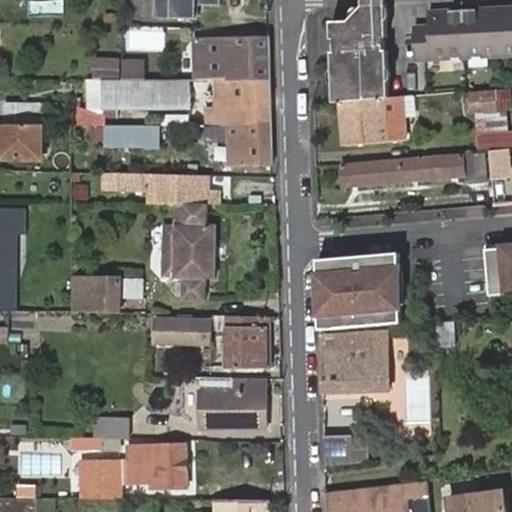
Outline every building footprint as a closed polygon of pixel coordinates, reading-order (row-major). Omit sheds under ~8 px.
[(218,6),(217,0),(157,0),(157,18),(195,20),(195,5),(218,6)] [(364,0),(364,9),(387,8),(386,0),(364,0)] [(388,23),(387,8),(364,9),(349,25),(388,23)] [(511,10),(503,11),(505,57),(511,56),(511,10)] [(468,12),(471,58),(505,57),(503,11),(468,12)] [(468,12),(433,14),(434,28),(419,29),(420,62),(429,63),(429,60),(471,58),(468,12)] [(335,56),(336,105),(340,105),(391,101),(388,54),(386,54),(386,40),(389,40),(388,23),(349,25),(334,26),(334,42),(345,42),(346,55),(335,56)] [(270,83),(268,37),(225,38),(225,39),(224,39),(224,40),(200,40),(200,82),(270,83)] [(331,56),(335,56),(346,55),(345,42),(334,42),(330,43),(331,56)] [(91,54),(89,74),(115,76),(116,56),(91,54)] [(99,105),(100,81),(84,81),(84,111),(98,117),(99,105)] [(270,83),(200,82),(100,81),(99,105),(156,106),(156,108),(202,107),(212,106),(212,127),(271,126),(270,83)] [(468,116),(498,114),(496,95),(466,97),(468,116)] [(391,101),(340,105),(345,149),(388,144),(408,142),(404,100),(391,101)] [(1,126),(36,126),(42,126),(42,105),(1,103),(1,126)] [(202,127),(212,127),(212,106),(202,107),(202,127)] [(509,113),(498,114),(468,116),(476,123),(478,133),(510,130),(509,113)] [(1,126),(0,125),(0,160),(36,161),(36,126),(1,126)] [(101,126),(77,126),(78,142),(101,142),(101,126)] [(159,149),(159,127),(101,126),(101,142),(102,149),(159,149)] [(273,168),(271,126),(212,127),(202,127),(202,142),(212,141),(211,138),(228,138),(228,168),(228,169),(273,168)] [(511,130),(510,130),(478,133),(480,150),(511,147),(511,130)] [(213,164),(228,168),(228,138),(211,138),(212,141),(213,164)] [(483,153),(463,156),(463,158),(345,169),(346,189),(464,177),(467,182),(486,180),(483,153)] [(148,192),(148,176),(99,174),(99,191),(148,192)] [(207,196),(207,177),(148,176),(148,192),(147,205),(175,206),(207,207),(220,207),(219,197),(207,196)] [(206,227),(207,207),(175,206),(175,227),(162,227),(160,280),(180,281),(180,302),(204,303),(204,282),(215,282),(217,228),(206,227)] [(19,212),(0,210),(0,315),(15,315),(19,212)] [(99,234),(110,234),(111,223),(100,223),(99,234)] [(511,244),(488,247),(492,296),(511,294),(511,244)] [(321,333),(398,326),(398,308),(393,308),(392,292),(398,292),(397,253),(319,260),(320,278),(327,278),(328,312),(321,313),(321,333)] [(142,281),(70,278),(69,314),(116,316),(117,301),(141,302),(142,281)] [(208,345),(208,334),(209,324),(191,323),(191,317),(175,317),(175,322),(155,321),(154,343),(208,345)] [(264,371),(265,318),(210,318),(209,324),(208,334),(225,335),(224,370),(264,371)] [(437,327),(439,349),(456,348),(454,326),(437,327)] [(417,352),(432,351),(429,328),(415,328),(417,352)] [(387,334),(321,339),(323,396),(390,392),(387,334)] [(201,428),(265,431),(266,385),(203,383),(201,428)] [(121,439),(131,439),(131,417),(96,416),(95,438),(107,438),(121,439)] [(351,437),(324,438),(325,470),(352,466),(351,437)] [(374,464),(373,437),(351,437),(352,466),(374,464)] [(121,451),(121,439),(107,438),(106,451),(121,451)] [(190,448),(134,445),(133,474),(153,475),(152,490),(189,490),(190,448)] [(82,499),(122,500),(123,460),(82,459),(82,473),(82,499)] [(67,472),(67,498),(82,499),(82,473),(67,472)] [(423,486),(326,497),(326,511),(410,511),(410,499),(418,498),(424,497),(423,486)] [(501,511),(499,493),(444,500),(445,511),(501,511)] [(2,497),(2,511),(25,511),(25,497),(2,497)] [(269,511),(269,504),(219,503),(218,511),(269,511)]
